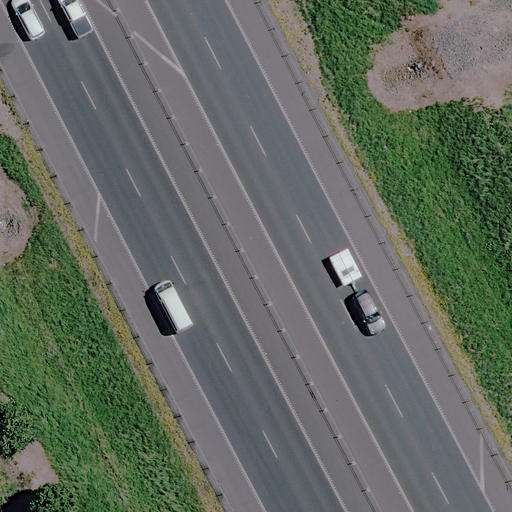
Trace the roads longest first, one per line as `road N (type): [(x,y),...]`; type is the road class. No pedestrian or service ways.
road 1 (motorway): [(334,511),(204,278),(65,0)]
road 2 (motorway): [(199,0),(464,511)]
